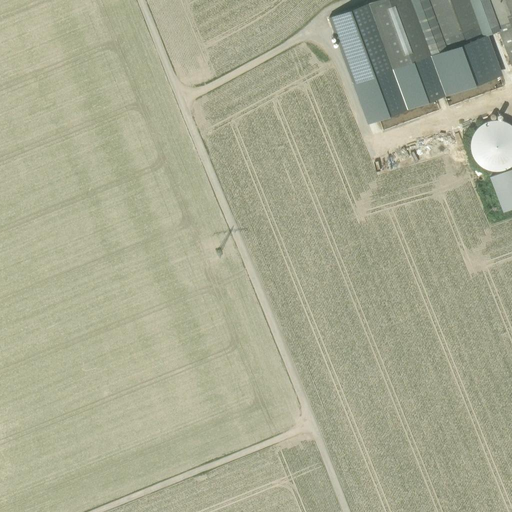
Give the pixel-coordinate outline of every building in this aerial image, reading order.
[(431,55),(410,0),(376,0),(367,3),(392,70),(431,55)] [(429,0),(410,0),(431,55),(448,49),(429,0)] [(469,0),(429,0),(448,49),(482,36),(482,35),(469,0)] [(469,0),(482,35),(499,28),(488,0),(469,0)] [(511,0),(488,0),(499,28),(511,65),(511,0)] [(367,3),(329,18),(353,84),(392,70),(367,3)] [(444,80),(406,95),(446,94),(471,84),(471,73),(465,73),(454,77),(450,78),(442,81),(444,80)] [(418,105),(418,94),(405,95),(405,106),(418,105)] [(495,124),(498,136),(473,142),(475,151),(472,152),(477,172),(511,164),(511,134),(509,120),(495,124)]
